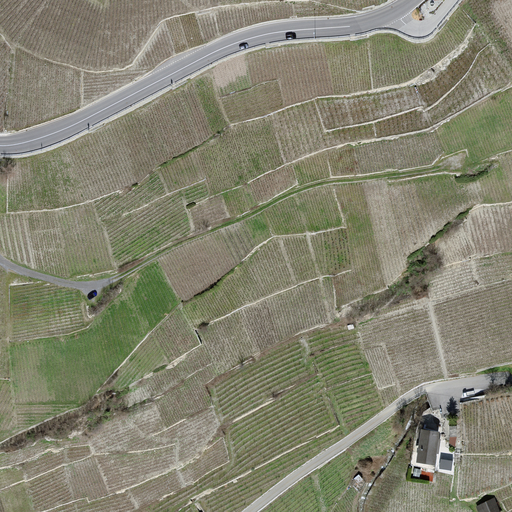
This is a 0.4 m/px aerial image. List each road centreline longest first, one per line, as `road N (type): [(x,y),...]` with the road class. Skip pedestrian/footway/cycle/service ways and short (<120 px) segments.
road 1 (tertiary): [(0,146),(45,141),(225,50),(385,19)]
road 2 (unclassified): [(252,511),(427,391),(511,378)]
